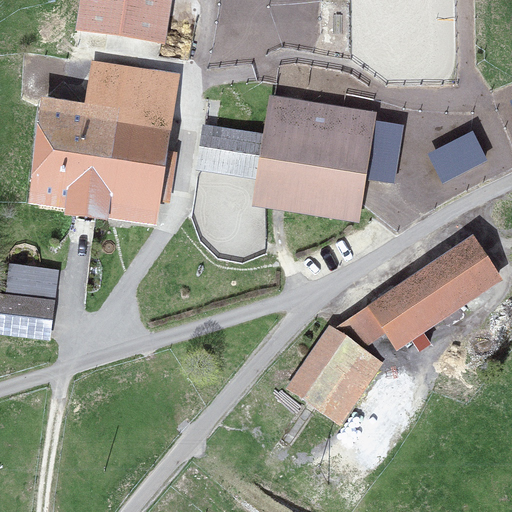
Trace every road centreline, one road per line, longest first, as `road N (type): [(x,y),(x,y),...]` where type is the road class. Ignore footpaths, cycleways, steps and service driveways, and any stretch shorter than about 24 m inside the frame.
road 1 (unclassified): [(511,181),(323,288),(135,511)]
road 2 (track): [(323,288),(0,391)]
road 3 (track): [(65,369),(48,511)]
